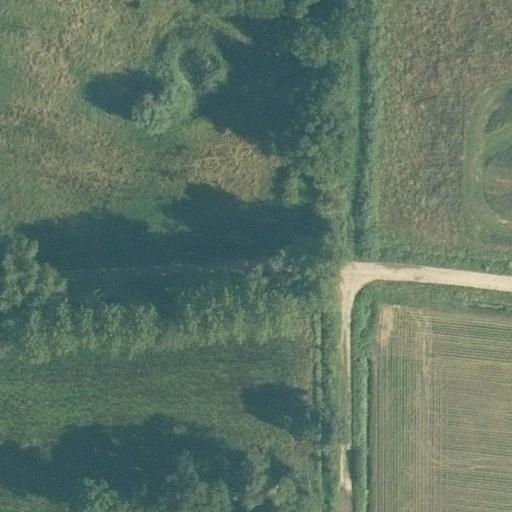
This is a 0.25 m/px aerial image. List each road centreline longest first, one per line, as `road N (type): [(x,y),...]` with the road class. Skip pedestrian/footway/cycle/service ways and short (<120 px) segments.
road 1 (track): [(344,273),(232,264),(0,287)]
road 2 (track): [(344,273),(346,0)]
road 3 (track): [(342,511),(344,273)]
road 4 (track): [(511,289),(344,273)]
